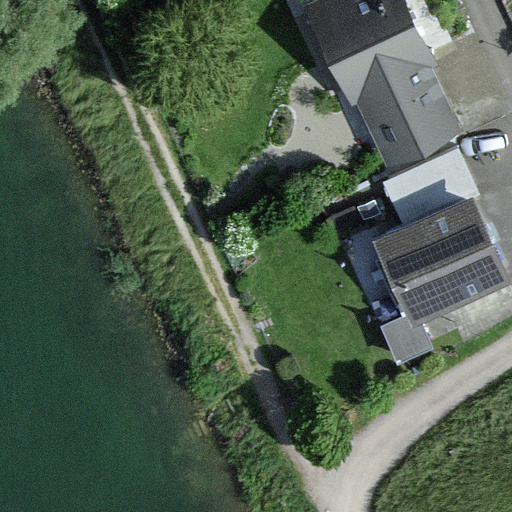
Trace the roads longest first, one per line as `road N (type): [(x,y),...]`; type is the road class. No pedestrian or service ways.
road 1 (track): [(86,0),(320,486)]
road 2 (track): [(511,361),(320,486)]
